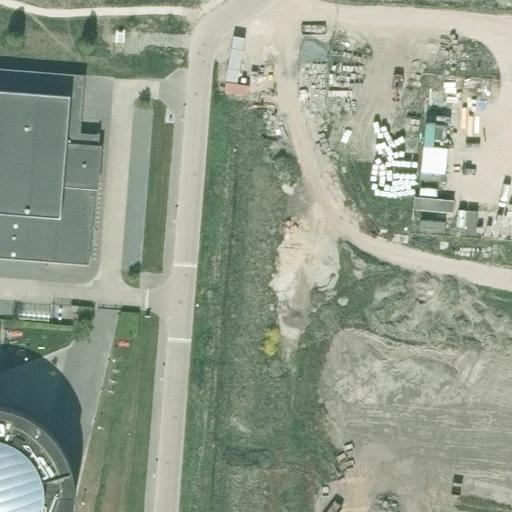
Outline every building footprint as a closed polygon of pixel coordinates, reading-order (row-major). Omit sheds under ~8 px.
[(80,134),(84,76),(0,69),(0,258),(89,266),(99,134),(98,134),(97,136),(80,134)] [(479,69),(448,75),(458,122),(502,113),(498,94),(485,97),(479,69)] [(414,80),(389,85),(398,128),(435,120),(431,100),(418,103),(414,80)] [(369,113),(358,115),(362,135),(398,128),(389,85),(365,90),(369,113)] [(0,511),(72,511),(73,509),(75,494),(73,478),(68,461),(63,451),(56,439),(48,430),(35,420),(33,418),(23,413),(7,407),(0,406),(0,511)]
